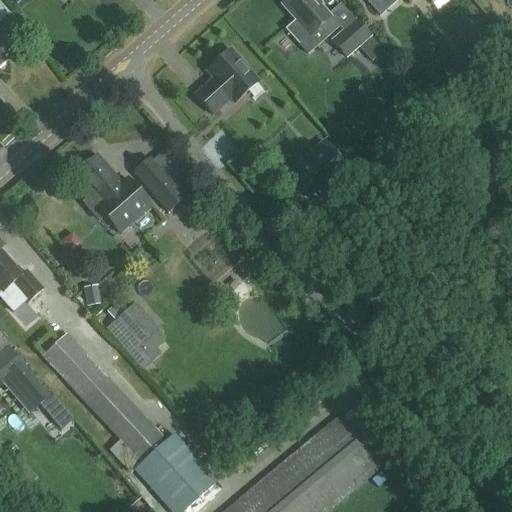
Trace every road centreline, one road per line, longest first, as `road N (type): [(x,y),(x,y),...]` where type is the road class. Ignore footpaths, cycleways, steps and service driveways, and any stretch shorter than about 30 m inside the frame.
road 1 (unclassified): [(121,65),(498,511)]
road 2 (tertiary): [(0,176),(121,65)]
